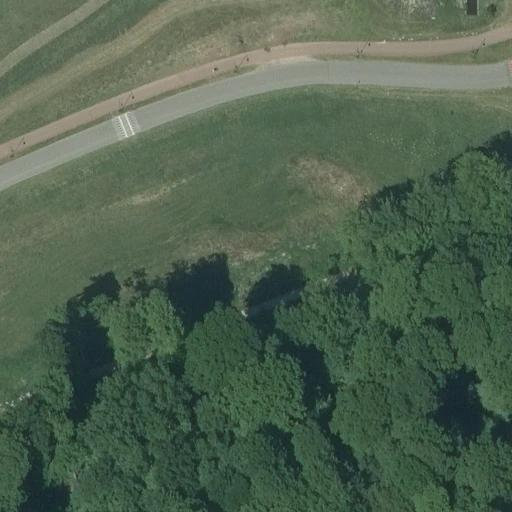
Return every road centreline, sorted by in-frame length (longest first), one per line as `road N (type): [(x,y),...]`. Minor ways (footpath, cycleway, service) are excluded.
road 1 (track): [(0,407),(511,213)]
road 2 (residential): [(0,179),(265,80),(511,72)]
road 3 (track): [(434,511),(505,365),(511,331)]
